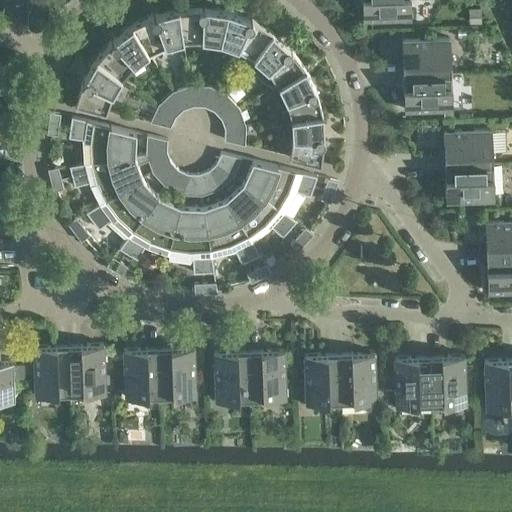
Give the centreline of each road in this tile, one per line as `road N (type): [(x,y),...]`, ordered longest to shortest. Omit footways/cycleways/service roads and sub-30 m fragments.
road 1 (residential): [(103,285),(52,229),(31,176),(30,124),(46,58)]
road 2 (residential): [(465,317),(298,311),(275,287)]
road 3 (residential): [(359,176),(364,137),(355,80),(329,31),(295,0)]
road 4 (residential): [(465,317),(461,295),(434,254),(381,184),(359,176)]
road 5 (residential): [(275,287),(206,313),(157,308),(103,285)]
road 6 (residential): [(275,287),(335,232),(359,176)]
